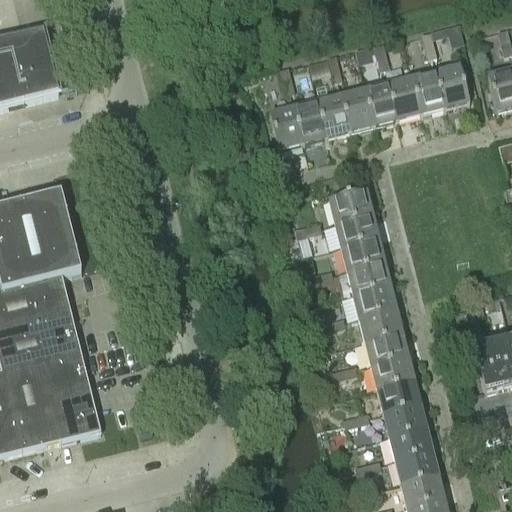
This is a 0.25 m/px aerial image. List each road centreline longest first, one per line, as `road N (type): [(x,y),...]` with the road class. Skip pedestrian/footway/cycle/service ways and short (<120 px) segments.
road 1 (unclassified): [(219,441),(138,120)]
road 2 (unclassified): [(0,155),(138,120)]
road 3 (unclassified): [(138,120),(108,0)]
